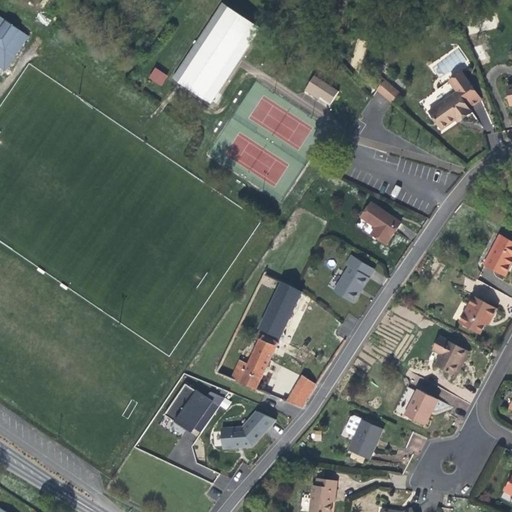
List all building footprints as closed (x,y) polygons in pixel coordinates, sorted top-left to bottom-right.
[(173,79),(211,104),(261,28),(223,3),(173,79)] [(0,66),(5,70),(28,36),(0,16),(0,66)] [(154,67),(148,78),(161,86),(168,75),(154,67)] [(449,80),(457,92),(461,97),(473,88),(461,71),(449,80)] [(315,76),(307,88),(321,97),(331,104),(339,92),(315,76)] [(385,80),(381,77),(377,81),(381,85),(385,80)] [(400,93),(385,80),(381,85),(376,90),(392,103),(400,93)] [(305,91),(319,100),(321,97),(307,88),(305,91)] [(482,100),(473,88),(461,97),(469,108),(482,100)] [(457,92),(429,112),(442,130),(456,120),(457,120),(456,118),(460,114),(463,119),(472,112),(469,108),(461,97),(457,92)] [(392,216),(372,202),(362,218),(376,228),(372,234),(387,245),(394,234),(401,223),(392,217),(392,216)] [(376,228),(362,218),(356,226),(370,236),(372,234),(376,228)] [(511,241),(500,236),(485,265),(505,275),(511,265),(511,262),(511,241)] [(352,256),(346,265),(350,267),(335,291),(354,303),(360,293),(359,293),(363,286),(368,278),(369,279),(374,270),(352,256)] [(303,292),(282,282),(260,329),(281,339),(292,316),(303,292)] [(497,309),(474,297),(460,323),(480,334),(486,324),(489,317),(491,318),(497,309)] [(240,360),(231,379),(257,390),(269,365),(279,344),(263,336),(261,340),(260,340),(259,340),(248,365),(240,360)] [(453,375),(466,351),(440,337),(433,350),(442,355),(436,366),(453,375)] [(466,351),(453,375),(456,376),(462,365),(469,352),(466,351)] [(317,386),(304,377),(289,403),(303,409),(317,386)] [(166,415),(176,421),(196,390),(186,384),(166,415)] [(196,390),(176,421),(187,429),(190,424),(196,429),(202,432),(220,406),(207,397),(196,390)] [(418,390),(405,415),(425,425),(430,414),(427,413),(435,398),(418,390)] [(211,392),(207,397),(220,406),(225,398),(211,392)] [(438,399),(435,398),(427,413),(430,414),(433,409),(438,399)] [(278,420),(258,412),(246,429),(224,432),(226,452),(241,450),(256,448),(278,420)] [(362,420),(348,450),(370,460),(376,445),(374,444),(381,428),(362,420)] [(195,431),(196,429),(190,424),(187,429),(193,433),(195,431)] [(383,429),(381,428),(374,444),(376,445),(378,441),(383,429)] [(313,485),(310,511),(330,511),(332,501),(333,490),(336,490),(337,480),(317,478),(316,486),(313,485)]
